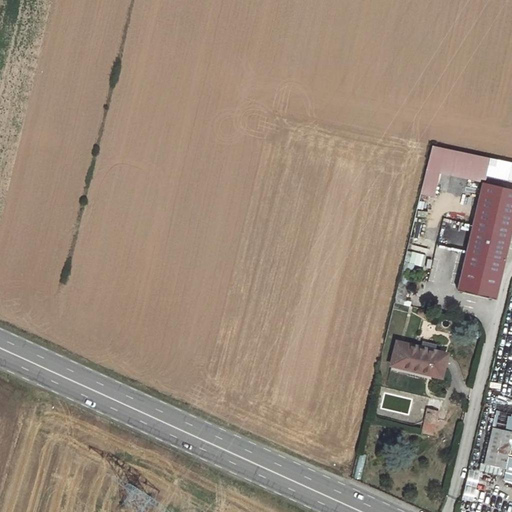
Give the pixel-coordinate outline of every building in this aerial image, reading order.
[(456,150),(432,144),(426,168),(438,171),(450,174),(456,150)] [(476,180),(481,155),(456,150),(450,174),(476,180)] [(511,162),(481,155),(476,180),(480,181),(481,181),(482,182),(484,182),(487,172),(511,177),(511,162)] [(438,171),(426,168),(422,185),(434,188),(438,171)] [(511,188),(484,182),(482,182),(474,219),(511,227),(511,221),(511,188)] [(422,185),(420,193),(432,196),(434,188),(422,185)] [(511,227),(474,219),(458,288),(495,297),(507,244),(509,235),(511,227)] [(413,264),(403,262),(401,269),(412,271),(413,264)] [(401,269),(400,275),(410,278),(412,271),(401,269)] [(398,283),(408,285),(410,278),(400,275),(398,283)] [(398,283),(395,296),(403,299),(405,299),(408,285),(398,283)] [(423,348),(396,341),(391,363),(441,375),(446,353),(435,350),(423,348)] [(425,341),(423,348),(435,350),(437,343),(425,341)] [(427,410),(425,421),(435,423),(438,412),(427,410)] [(511,413),(496,410),(492,426),(511,430),(511,413)] [(511,432),(511,430),(492,426),(484,463),(505,467),(511,432)]
